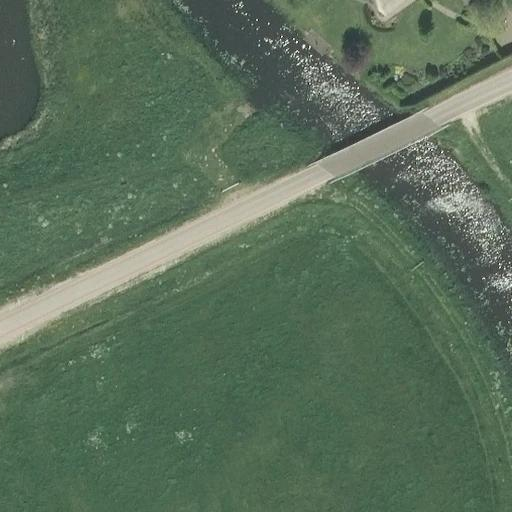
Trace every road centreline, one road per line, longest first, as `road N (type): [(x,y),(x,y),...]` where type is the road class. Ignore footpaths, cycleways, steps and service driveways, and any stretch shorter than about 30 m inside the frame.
road 1 (unclassified): [(0,327),(511,82)]
road 2 (track): [(511,488),(510,451),(478,364),(417,265),(314,174)]
road 3 (track): [(205,150),(131,0)]
